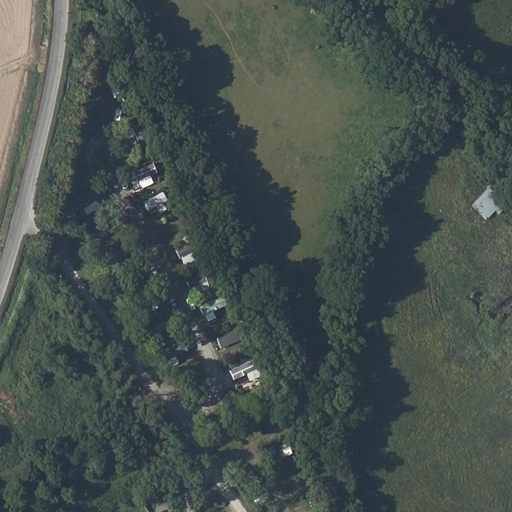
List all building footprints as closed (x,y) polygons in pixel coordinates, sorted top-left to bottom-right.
[(158,181),(152,164),(129,173),(135,190),(158,181)] [(97,187),(75,202),(83,214),(105,199),(97,187)] [(486,219),(502,204),(488,189),(472,204),(486,219)] [(157,205),(161,212),(172,206),(163,191),(145,202),(149,210),(157,205)] [(158,223),(160,232),(180,227),(178,219),(158,223)] [(91,232),(96,241),(110,234),(106,225),(91,232)] [(169,253),(175,268),(190,262),(184,246),(169,253)] [(113,263),(127,256),(124,249),(109,256),(113,263)] [(193,295),(211,288),(204,271),(187,278),(193,295)] [(208,321),(217,317),(213,310),(223,305),(219,296),(200,305),(208,321)] [(150,327),(155,337),(168,330),(163,320),(150,327)] [(221,346),(240,339),(236,329),(217,336),(221,346)] [(182,341),(164,353),(170,361),(188,349),(182,341)] [(251,360),(230,369),(234,379),(247,373),(250,380),(258,376),(251,360)]
